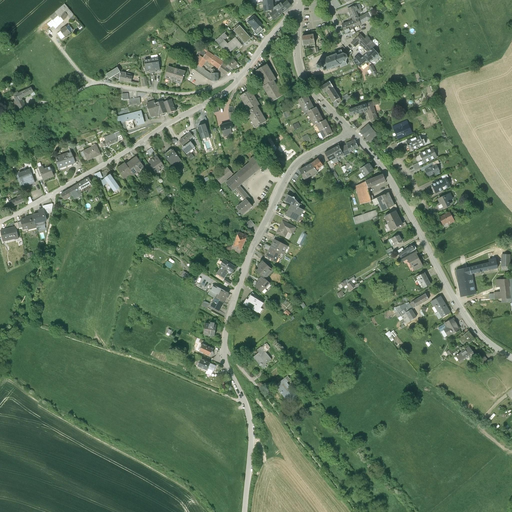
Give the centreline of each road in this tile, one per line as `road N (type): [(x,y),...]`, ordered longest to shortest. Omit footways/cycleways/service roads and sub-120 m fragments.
road 1 (residential): [(0,223),(221,97),(242,77)]
road 2 (track): [(246,403),(38,322),(33,306),(43,270)]
road 3 (residential): [(353,133),(392,184),(465,317),(511,356)]
road 4 (residential): [(227,336),(250,253),(284,186),(309,155),(353,133)]
road 5 (unclassified): [(244,511),(252,427),(227,336)]
road 6 (residential): [(242,77),(185,95),(94,84)]
road 7 (residential): [(299,13),(301,73),(353,133)]
